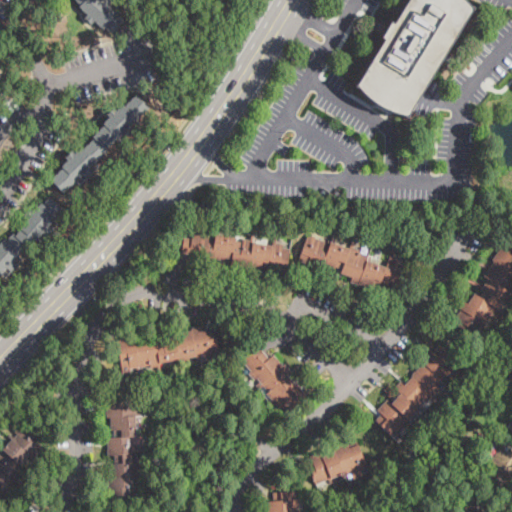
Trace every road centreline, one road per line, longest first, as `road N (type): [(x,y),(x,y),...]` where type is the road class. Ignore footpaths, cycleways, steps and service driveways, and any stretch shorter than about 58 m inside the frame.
road 1 (residential): [(37,511),(72,481),(86,343),(118,306),(172,294),(284,319),(358,379)]
road 2 (primary): [(292,0),(170,180),(0,360)]
road 3 (residential): [(236,511),(256,465),(358,379),(460,245)]
